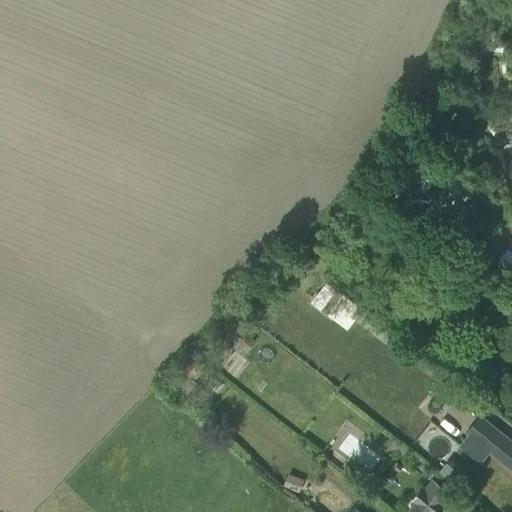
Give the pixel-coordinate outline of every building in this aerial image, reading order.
[(460,191),(467,181),(455,172),(448,182),(460,191)] [(468,246),(489,215),(475,205),(454,237),(468,246)] [(470,256),(480,263),(498,237),(488,230),(470,256)] [(243,331),(233,342),(245,352),(255,341),(243,331)] [(511,423),(490,406),(475,426),(511,455),(511,423)] [(428,426),(413,446),(448,474),(464,454),(428,426)] [(451,493),(432,478),(425,487),(423,486),(411,501),(414,503),(407,511),(440,511),(447,504),(444,502),(451,493)]
